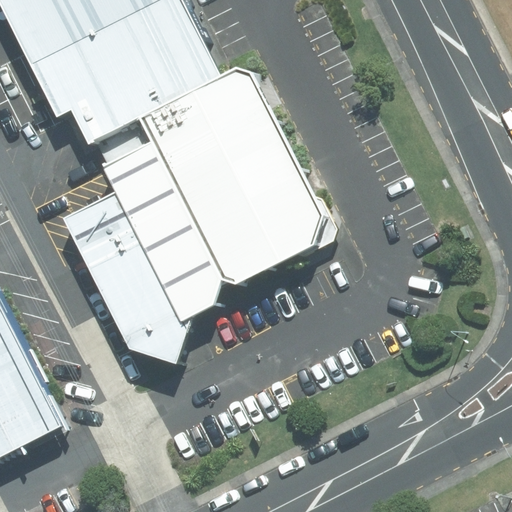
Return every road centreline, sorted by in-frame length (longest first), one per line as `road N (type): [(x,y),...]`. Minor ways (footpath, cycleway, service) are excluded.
road 1 (secondary): [(352,479),(511,338)]
road 2 (secondary): [(511,416),(352,479)]
road 3 (secondary): [(511,224),(469,73)]
